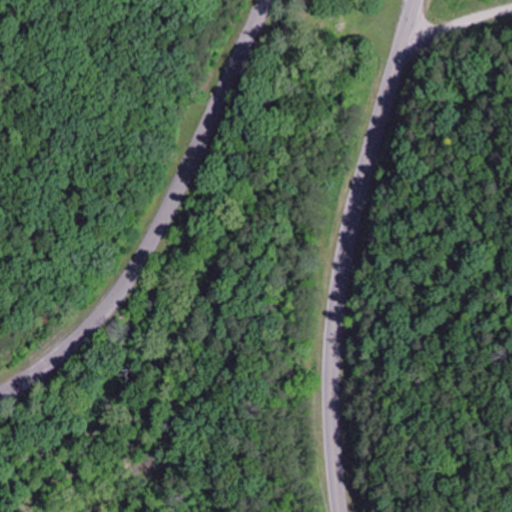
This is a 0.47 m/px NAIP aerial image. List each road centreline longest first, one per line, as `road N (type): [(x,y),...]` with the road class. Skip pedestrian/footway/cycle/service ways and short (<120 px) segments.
road 1 (secondary): [(338,511),(329,392),(338,278),(415,0)]
road 2 (residential): [(265,0),(125,286),(76,341),(0,395)]
